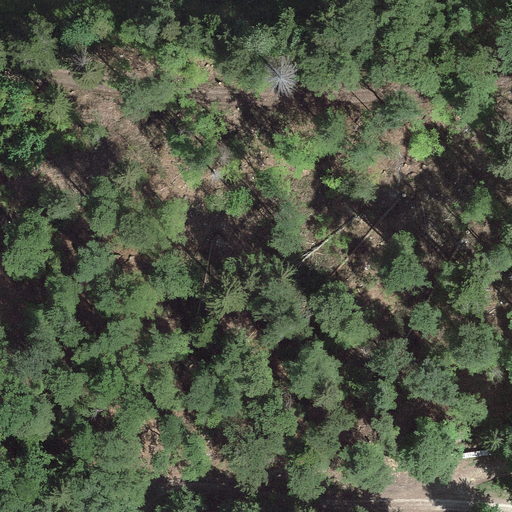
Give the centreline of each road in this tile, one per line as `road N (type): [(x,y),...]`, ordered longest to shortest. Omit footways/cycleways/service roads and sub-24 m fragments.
road 1 (track): [(145,511),(153,501),(195,490),(508,511)]
road 2 (track): [(363,506),(386,489),(436,476),(511,472)]
